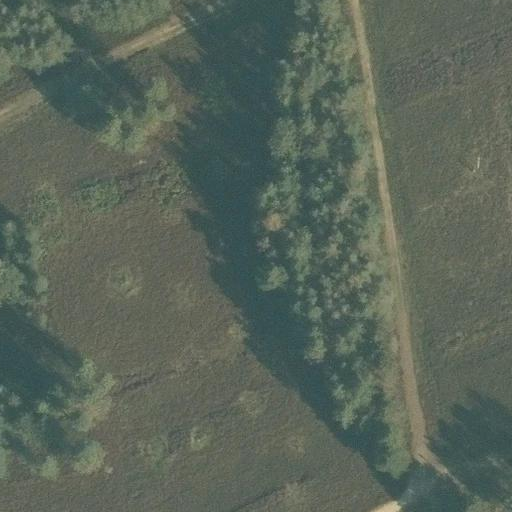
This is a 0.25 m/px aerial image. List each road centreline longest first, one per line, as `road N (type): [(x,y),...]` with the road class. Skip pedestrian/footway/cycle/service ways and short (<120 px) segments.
road 1 (track): [(354,0),(432,487),(380,511)]
road 2 (track): [(0,119),(248,0)]
